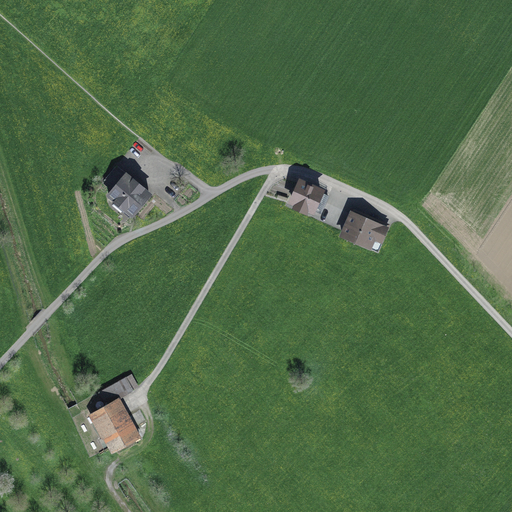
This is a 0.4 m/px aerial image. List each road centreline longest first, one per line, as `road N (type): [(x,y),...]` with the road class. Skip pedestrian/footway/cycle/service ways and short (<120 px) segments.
road 1 (track): [(133,402),(179,340),(277,169),(344,187),(402,217),(511,333)]
road 2 (track): [(0,370),(135,235),(277,169)]
